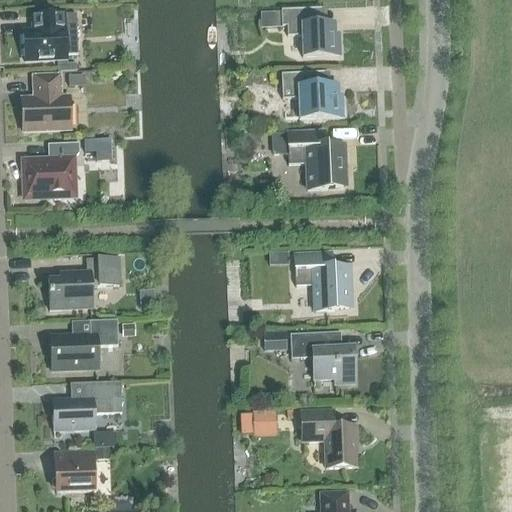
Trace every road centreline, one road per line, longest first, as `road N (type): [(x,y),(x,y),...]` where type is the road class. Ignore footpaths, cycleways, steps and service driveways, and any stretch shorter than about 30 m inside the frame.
road 1 (residential): [(426,511),(416,245),(421,170)]
road 2 (unclassified): [(421,170),(437,68),(436,0)]
road 3 (residential): [(5,511),(0,372)]
